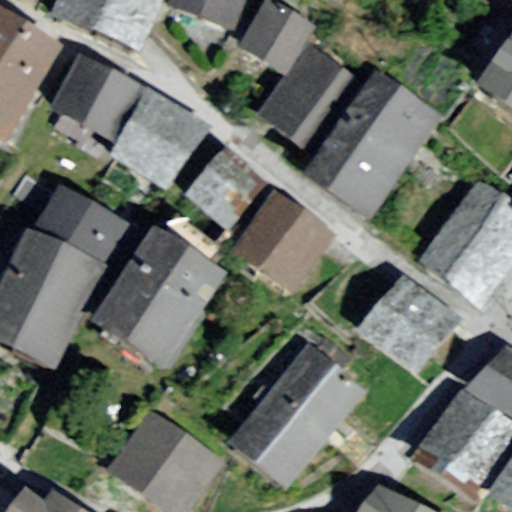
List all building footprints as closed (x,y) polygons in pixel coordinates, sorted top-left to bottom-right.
[(65,0),(57,21),(138,52),(158,0),(65,0)] [(228,32),(239,0),(176,0),(172,14),(228,32)] [(285,79),(311,32),(267,7),(240,54),(285,79)] [(0,155),(7,159),(62,59),(0,24),(0,155)] [(261,127),(301,154),(352,82),(311,54),(261,127)] [(511,55),(488,90),(511,106),(511,55)] [(51,123),(112,155),(142,97),(81,66),(51,123)] [(376,228),(442,126),(375,82),(308,184),(376,228)] [(115,167),(171,201),(208,138),(153,105),(115,167)] [(188,203),(229,238),(267,193),(226,158),(188,203)] [(416,264),(476,303),(511,249),(511,214),(468,186),(416,264)] [(103,269),(122,233),(60,201),(41,237),(103,269)] [(291,300),(334,240),(278,201),(235,261),(291,300)] [(164,377),(224,287),(159,244),(99,334),(164,377)] [(81,335),(107,284),(29,246),(4,297),(81,335)] [(0,288),(11,271),(0,264),(0,288)] [(356,332),(411,374),(450,324),(396,282),(356,332)] [(0,358),(56,386),(81,335),(4,297),(0,305),(0,358)] [(228,456),(289,502),(368,398),(308,352),(228,456)] [(472,397),(511,424),(511,357),(504,352),(472,397)] [(421,470),(474,506),(511,448),(511,430),(467,401),(421,470)] [(154,511),(189,511),(218,470),(149,424),(110,482),(154,511)] [(511,511),(511,482),(494,511),(495,511),(511,511)] [(410,511),(377,495),(365,511),(410,511)] [(67,511),(52,501),(44,511),(38,511),(22,501),(13,511),(67,511)]
